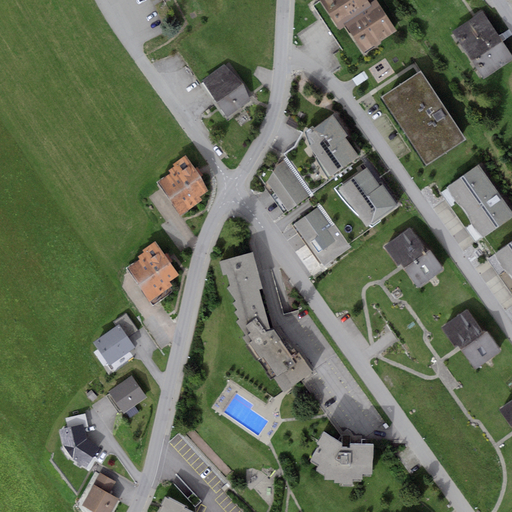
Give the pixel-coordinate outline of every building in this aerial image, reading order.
[(364,52),(397,30),(376,0),(374,0),(370,3),(367,0),(320,0),(339,28),(345,24),(364,52)] [(511,59),(511,54),(482,11),(452,32),(484,78),(511,59)] [(226,67),(201,84),(226,120),(250,103),(226,67)] [(465,139),(420,71),(382,96),(427,164),(465,139)] [(348,136),(333,114),(307,132),(314,142),(309,145),(331,175),(358,155),(345,137),(348,136)] [(208,191),(186,155),(172,164),(174,167),(168,170),(170,174),(159,181),(180,215),(203,201),(200,196),(208,191)] [(293,172),(285,160),(277,166),(267,181),(271,187),(293,172)] [(511,216),(511,211),(479,165),(448,187),(483,237),(511,216)] [(380,186),(367,167),(339,187),(368,226),(398,205),(382,184),(380,186)] [(301,184),(293,172),(271,187),(280,199),(301,184)] [(310,195),(301,184),(280,199),(288,211),(310,195)] [(330,219),(320,205),(294,224),(304,238),(330,219)] [(340,233),(330,219),(304,238),(315,251),(340,233)] [(427,251),(410,228),(384,247),(398,266),(401,264),(403,266),(418,288),(444,269),(430,249),(427,251)] [(350,246),(340,233),(315,251),(325,265),(350,246)] [(179,275),(155,241),(143,250),(144,252),(138,257),(140,259),(127,268),(151,301),(173,286),(170,282),(179,275)] [(511,241),(495,254),(511,278),(511,241)] [(252,253),(220,262),(223,275),(227,274),(230,286),(226,288),(236,301),(233,303),(237,310),(234,312),(239,319),(236,322),(245,336),(243,338),(271,379),(274,377),(284,391),(312,372),(299,353),(297,354),(294,349),(290,351),(275,328),(269,329),(258,289),(261,288),(252,253)] [(484,333),(467,310),(442,328),(456,348),(458,346),(459,348),(475,369),(501,351),(487,331),(484,333)] [(135,348),(120,325),(93,342),(109,366),(135,348)] [(147,397),(132,376),(108,393),(123,414),(147,397)] [(511,400),(499,410),(511,428),(511,400)] [(86,468),(100,448),(86,439),(84,427),(88,426),(85,414),(65,419),(67,428),(59,430),(63,446),(73,459),(86,468)] [(308,459),(332,477),(373,477),(373,446),(348,446),(328,432),(308,459)] [(94,511),(111,511),(119,499),(109,494),(116,482),(100,473),(82,505),(94,511)] [(191,511),(166,497),(158,511),(191,511)]
